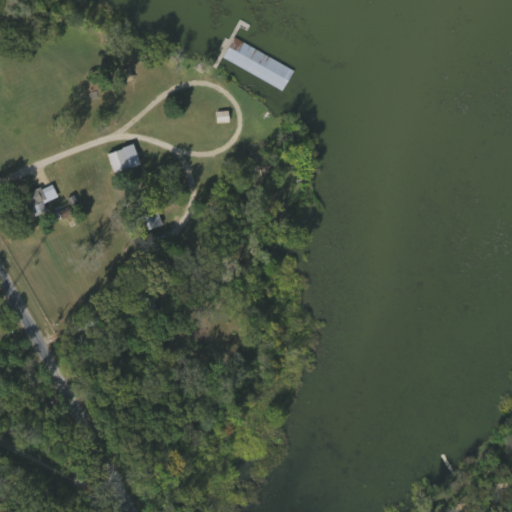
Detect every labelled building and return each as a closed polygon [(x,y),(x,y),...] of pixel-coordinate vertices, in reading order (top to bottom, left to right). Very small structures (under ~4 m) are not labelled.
[(233,40),(295,70),(284,90),(223,60),(233,40)] [(127,146),(135,165),(117,173),(109,154),(127,146)] [(44,202),(27,208),(23,195),(39,189),(44,202)] [(154,226),(150,211),(130,216),(134,231),(154,226)] [(139,217),(158,211),(163,225),(144,232),(139,217)] [(152,257),(168,256),(169,271),(153,272),(152,257)] [(511,477),(511,496),(509,498),(499,485),(511,476),(511,477)]
